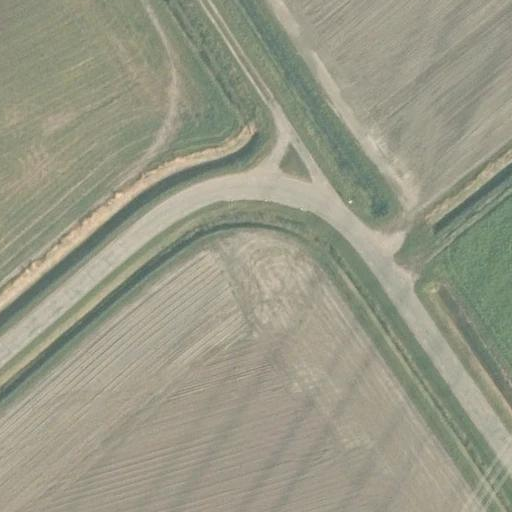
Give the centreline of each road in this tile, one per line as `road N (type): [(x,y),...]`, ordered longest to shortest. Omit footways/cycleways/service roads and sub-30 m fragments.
road 1 (tertiary): [(511,462),(369,251),(321,203),(288,192),(231,191),(176,208),(0,358)]
road 2 (track): [(337,215),(203,0)]
